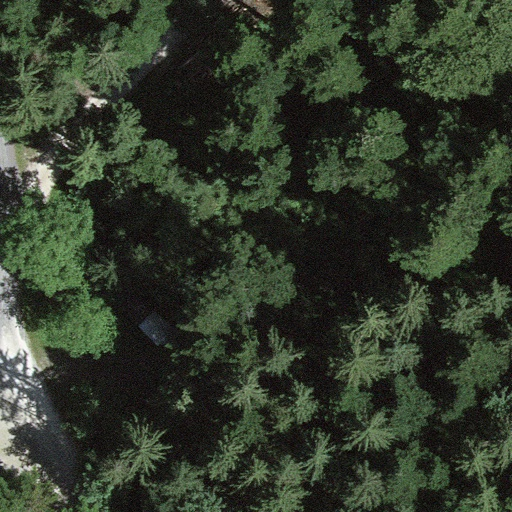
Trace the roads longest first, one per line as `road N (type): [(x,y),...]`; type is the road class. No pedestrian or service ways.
road 1 (track): [(79,336),(215,396),(511,387)]
road 2 (track): [(216,0),(128,78),(10,243),(3,311)]
road 3 (track): [(3,311),(79,336),(231,511)]
road 4 (track): [(121,511),(3,311)]
